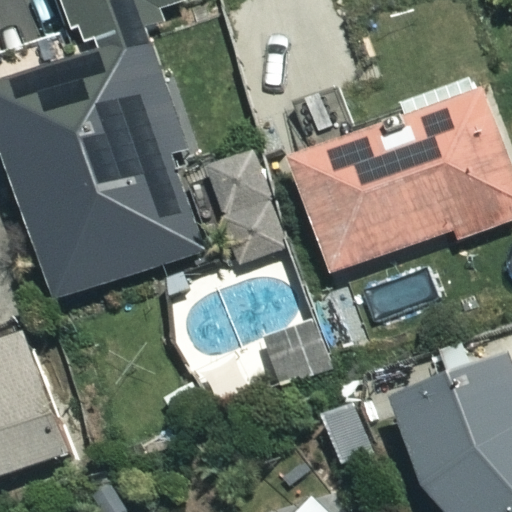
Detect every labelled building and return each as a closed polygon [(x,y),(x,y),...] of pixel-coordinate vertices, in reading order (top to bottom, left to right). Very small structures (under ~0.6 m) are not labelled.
[(53,0),(80,75),(0,103),(0,144),(57,307),(200,257),(130,58),(195,35),(182,0),(53,0)] [(511,221),(511,169),(490,103),(290,169),(306,218),(279,227),(301,292),(511,221)] [(0,484),(72,458),(29,344),(0,354),(0,484)] [(511,511),(511,378),(509,371),(402,413),(423,498),(435,511),(511,511)] [(212,397),(177,413),(203,469),(238,454),(212,397)] [(316,511),(300,496),(284,511),(316,511)]
